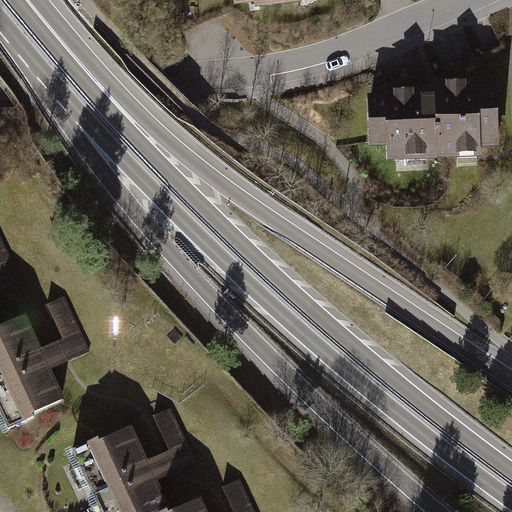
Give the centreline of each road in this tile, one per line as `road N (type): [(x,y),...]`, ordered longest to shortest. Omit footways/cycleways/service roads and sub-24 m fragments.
road 1 (trunk): [(17,41),(262,297),(511,499)]
road 2 (trunk): [(511,471),(276,277),(25,10)]
road 3 (trunk): [(17,41),(130,202),(221,309),(438,511)]
road 4 (trunk): [(511,379),(207,172),(25,10)]
road 5 (residential): [(0,99),(300,62),(470,0)]
